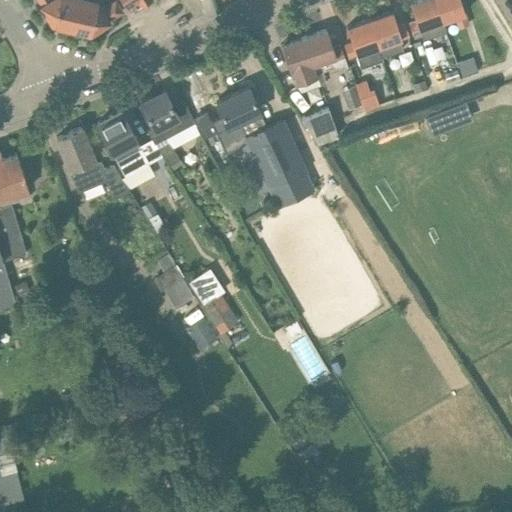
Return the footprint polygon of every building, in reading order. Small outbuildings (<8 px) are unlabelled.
[(71,29),(77,0),(38,0),(41,4),(40,5),(52,24),(71,29)] [(90,0),(77,0),(71,29),(89,33),(109,21),(108,20),(122,12),(115,2),(102,10),(97,1),(90,0)] [(123,0),(129,9),(143,0),(123,0)] [(422,41),(442,34),(432,0),(412,0),(409,1),(416,21),(408,24),(412,36),(420,33),(422,41)] [(469,25),(460,0),(432,0),(442,34),(446,33),(442,21),(454,18),(458,29),(469,25)] [(399,41),(409,37),(405,25),(397,27),(392,11),(369,19),(382,57),(402,50),(399,41)] [(344,45),(348,58),(356,56),(360,68),(383,60),(382,57),(369,19),(346,27),(351,42),(344,45)] [(326,29),(303,37),(316,74),(338,67),(339,71),(347,68),(341,46),(333,49),(326,29)] [(303,37),(280,45),(294,85),(317,77),(316,76),(316,74),(303,37)] [(462,77),(477,72),(473,58),(457,64),(462,77)] [(316,76),(317,77),(320,86),(326,84),(322,74),(316,76)] [(341,91),(348,110),(361,105),(354,86),(341,91)] [(259,112),(248,87),(216,101),(227,127),(239,121),(246,136),(244,136),(268,187),(304,171),(280,120),(265,127),(259,112)] [(171,105),(164,89),(140,101),(153,129),(147,132),(154,144),(195,124),(183,100),(171,105)] [(375,93),(359,98),(363,111),(379,105),(375,93)] [(301,118),(314,137),(317,143),(336,137),(338,136),(328,108),(301,118)] [(120,110),(97,123),(124,176),(148,164),(120,110)] [(81,127),(56,137),(78,192),(105,181),(112,198),(129,191),(113,166),(104,169),(101,163),(96,165),(81,127)] [(167,140),(156,147),(168,167),(179,160),(167,140)] [(0,198),(27,190),(16,154),(2,158),(1,155),(0,155),(0,256),(2,262),(24,255),(10,205),(0,207),(0,198)] [(140,207),(143,212),(148,220),(157,214),(149,202),(140,207)] [(157,261),(163,270),(173,264),(167,255),(157,261)] [(2,262),(0,256),(0,306),(15,302),(2,262)] [(160,290),(184,276),(176,264),(152,278),(160,290)] [(213,278),(193,290),(219,333),(237,321),(219,293),(222,291),(213,278)] [(22,282),(13,285),(17,295),(25,293),(22,282)] [(202,346),(220,335),(208,316),(190,327),(202,346)] [(0,506),(28,500),(21,475),(17,476),(11,451),(0,454),(0,506)]
